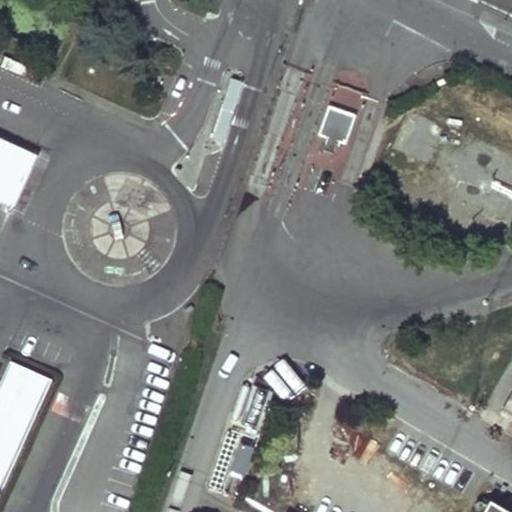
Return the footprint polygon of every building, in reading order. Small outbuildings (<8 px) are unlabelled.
[(241,83),(231,80),(212,139),(222,142),(241,83)] [(343,144),(353,117),(328,109),(319,135),(325,137),(320,151),(333,155),(338,142),(343,144)] [(37,157),(0,139),(0,204),(12,210),(37,157)] [(0,490),(49,380),(7,360),(0,376),(0,490)] [(511,390),(496,419),(511,428),(511,390)] [(243,478),(254,446),(227,437),(216,468),(243,478)]
